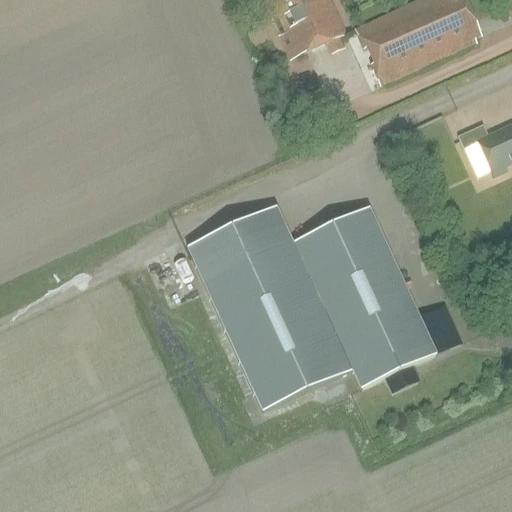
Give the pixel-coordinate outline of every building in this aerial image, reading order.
[(346,36),(329,0),(260,0),(290,62),(346,36)] [(474,41),(480,38),(462,0),(430,0),(427,2),(425,0),(421,0),(354,32),(379,88),(475,45),(474,41)] [(511,165),(511,127),(487,139),(482,128),(457,139),(462,152),(476,145),(492,180),(506,173),(504,169),(511,165)] [(277,211),(187,252),(262,415),(352,374),(293,245),(277,211)] [(367,211),(293,245),(352,374),(360,393),(434,359),(367,211)]
